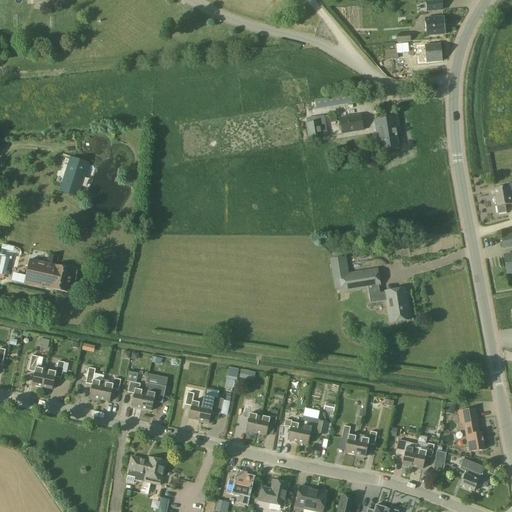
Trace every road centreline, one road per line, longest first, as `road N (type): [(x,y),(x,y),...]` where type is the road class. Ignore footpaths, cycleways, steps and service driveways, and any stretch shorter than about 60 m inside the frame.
road 1 (residential): [(467,511),(380,481),(0,397)]
road 2 (tertiary): [(511,451),(453,106),(465,31),(484,0)]
